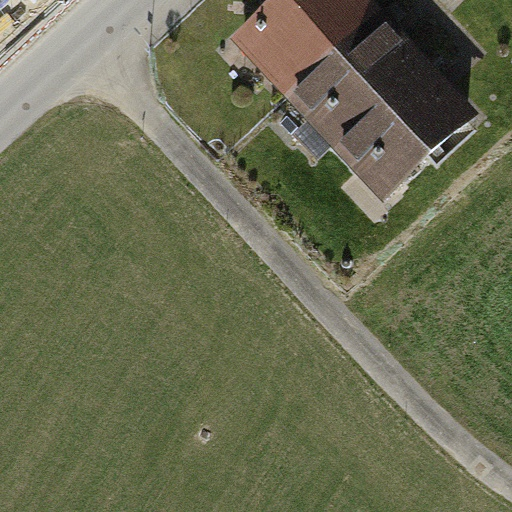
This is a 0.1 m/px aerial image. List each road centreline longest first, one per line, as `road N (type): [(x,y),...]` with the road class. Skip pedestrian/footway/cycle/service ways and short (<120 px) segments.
road 1 (track): [(511,481),(457,443),(77,45)]
road 2 (tertiary): [(126,0),(0,116)]
